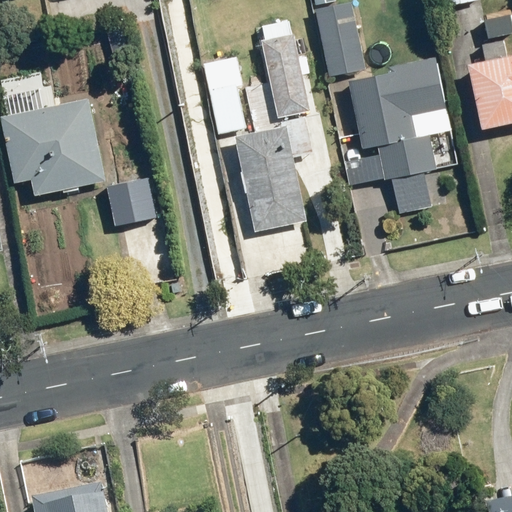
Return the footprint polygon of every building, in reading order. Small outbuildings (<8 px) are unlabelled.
[(343,0),(321,4),(335,73),(372,65),(359,0),(343,0)] [(511,9),(488,14),(492,36),(511,32),(511,9)] [(317,71),(313,50),(303,52),(296,16),(265,22),(282,119),(313,113),(306,73),(317,71)] [(488,55),(479,56),(491,123),(511,118),(511,44),(510,36),(485,40),(488,55)] [(397,69),(358,75),(369,144),(373,143),(375,151),(354,154),(359,180),(399,174),(404,206),(437,201),(432,165),(442,163),(433,108),(456,104),(448,53),(396,61),(397,69)] [(242,57),(210,63),(222,130),(242,126),(254,124),(242,57)] [(98,95),(10,113),(24,180),(40,177),(44,193),(115,178),(98,95)] [(254,124),(242,126),(260,228),(317,218),(305,152),(320,149),(313,113),(282,119),(254,124)] [(107,511),(102,488),(34,502),(36,511),(107,511)] [(511,511),(511,492),(489,498),(491,511),(511,511)]
